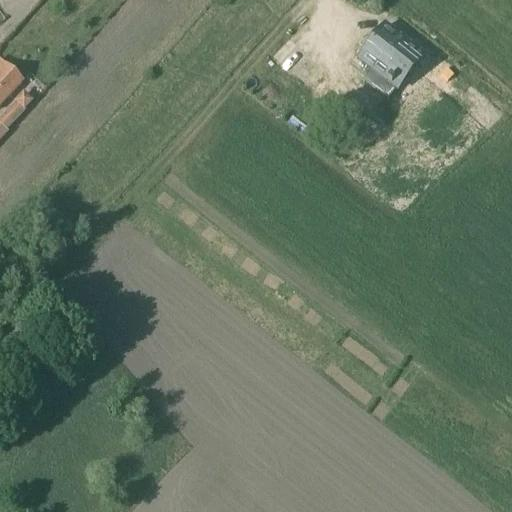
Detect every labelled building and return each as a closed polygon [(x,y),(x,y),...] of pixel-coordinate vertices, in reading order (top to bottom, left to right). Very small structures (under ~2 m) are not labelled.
[(384,28),(358,60),(387,84),(386,85),(390,88),(391,87),(397,91),(423,59),(384,28)] [(0,60),(0,108),(24,83),(0,60)] [(447,64),(432,83),(469,113),(484,94),(447,64)] [(0,142),(9,133),(7,131),(26,111),(25,110),(32,102),(25,95),(0,121),(0,142)] [(433,115),(419,133),(440,151),(455,132),(433,115)]
